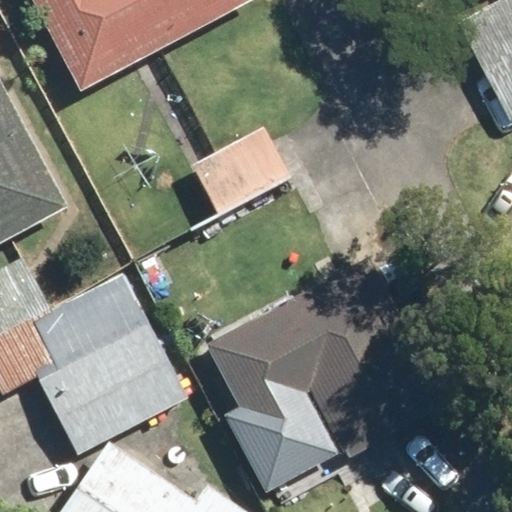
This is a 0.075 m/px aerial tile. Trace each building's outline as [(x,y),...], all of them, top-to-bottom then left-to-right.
[(38,0),(86,87),(250,0),(38,0)] [(511,0),(498,0),(461,20),(511,115),(511,0)] [(0,66),(0,246),(75,206),(0,66)] [(199,228),(234,300),(334,252),(299,181),(199,228)] [(374,257),(213,344),(258,427),(316,396),(346,455),(451,400),(419,340),(417,336),(403,310),(374,257)] [(24,325),(84,448),(191,396),(131,273),(24,325)] [(255,511),(209,481),(197,500),(122,445),(72,511),(255,511)]
